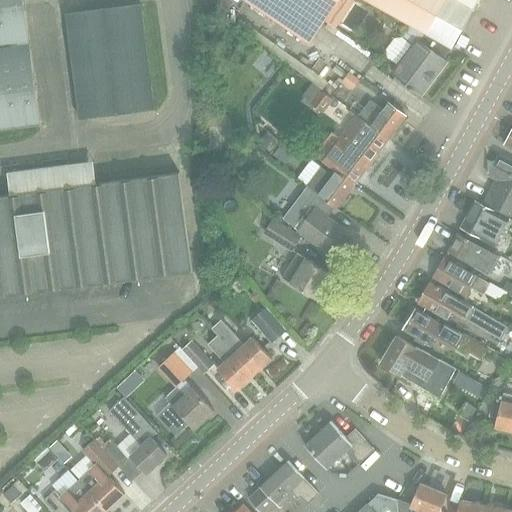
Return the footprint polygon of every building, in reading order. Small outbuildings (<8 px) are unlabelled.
[(0,0),(0,128),(39,123),(22,0),(0,0)] [(246,0),(309,43),(337,1),(338,0),(367,0),(452,48),(477,2),(473,8),(459,0),(246,0)] [(338,0),(337,1),(348,9),(354,0),(338,0)] [(80,118),(154,108),(140,4),(66,13),(80,118)] [(447,61),(420,41),(424,34),(410,25),(403,36),(394,37),(386,48),(387,57),(397,65),(392,71),(422,94),(447,61)] [(348,72),(341,81),(351,88),(358,79),(348,72)] [(321,90),(310,103),(323,112),(333,99),(321,90)] [(388,102),(383,108),(370,99),(358,116),(388,139),(406,115),(388,102)] [(371,162),(388,139),(358,116),(340,139),(345,142),(353,148),(371,162)] [(268,131),(262,138),(274,147),(280,140),(268,131)] [(353,148),(345,142),(340,139),(326,158),(339,167),(336,171),(354,185),(371,162),(353,148)] [(511,214),(511,160),(500,154),(489,175),(499,180),(487,202),(511,214)] [(94,156),(6,163),(8,183),(96,176),(94,156)] [(354,185),(336,171),(333,176),(321,166),(307,185),(337,208),(354,185)] [(280,168),(272,178),(286,189),(294,179),(280,168)] [(373,169),(368,178),(384,187),(389,177),(373,169)] [(0,296),(192,271),(179,172),(0,195),(0,296)] [(336,208),(337,208),(307,185),(314,191),(298,212),(307,219),(299,230),(331,254),(347,232),(327,217),(334,207),(336,208)] [(495,245),(509,217),(475,200),(461,227),(495,245)] [(291,250),(300,236),(273,219),(264,233),(291,250)] [(491,273),(501,256),(458,233),(448,250),(491,273)] [(315,298),(330,273),(297,252),(282,277),(315,298)] [(433,277),(466,296),(471,288),(484,295),(485,293),(502,302),(507,292),(502,289),(502,288),(489,281),(489,282),(444,257),(433,277)] [(502,289),(507,292),(511,294),(511,283),(506,280),(502,288),(502,289)] [(508,327),(478,310),(430,282),(418,303),(448,319),(453,311),(501,339),(508,327)] [(254,289),(249,293),(254,300),(259,296),(254,289)] [(285,329),(266,308),(252,320),(271,341),(285,329)] [(464,335),(452,328),(444,323),(443,325),(415,308),(403,329),(431,346),(436,338),(456,350),(457,348),(464,335)] [(253,374),(271,358),(252,336),(244,344),(221,319),(212,328),(218,334),(221,337),(253,374)] [(253,374),(221,337),(218,334),(208,344),(224,362),(217,369),(236,390),(253,374)] [(464,335),(457,348),(467,354),(475,341),(464,335)] [(420,350),(398,337),(383,362),(401,373),(440,395),(455,369),(420,350)] [(204,372),(213,363),(192,341),(183,349),(204,372)] [(185,379),(192,372),(198,366),(180,346),(174,352),(158,366),(184,395),(173,405),(195,429),(214,410),(185,379)] [(127,378),(116,387),(125,396),(135,387),(127,378)] [(474,380),(468,390),(484,398),(489,388),(474,380)] [(511,394),(503,393),(502,400),(500,405),(498,415),(497,420),(495,426),(511,430),(511,394)] [(157,432),(136,410),(124,396),(109,410),(141,445),(130,455),(147,473),(167,454),(151,437),(157,432)] [(467,402),(459,415),(468,421),(476,408),(467,402)] [(491,403),(489,412),(490,413),(498,415),(500,405),(491,403)] [(330,420),(305,443),(327,467),(331,463),(346,450),(359,463),(375,448),(365,438),(356,428),(346,437),(330,420)] [(94,439),(118,466),(128,457),(110,438),(101,446),(95,439),(94,439)] [(71,457),(56,439),(48,447),(63,464),(71,457)] [(108,475),(118,466),(94,439),(83,449),(96,463),(79,479),(107,510),(125,493),(108,475)] [(303,477),(288,460),(260,486),(249,497),(262,511),(286,511),(284,510),(300,495),(307,503),(318,493),(303,477)] [(18,479),(3,494),(12,503),(27,488),(18,479)] [(75,511),(104,511),(107,510),(79,479),(62,495),(56,488),(44,499),(55,511),(71,511),(74,510),(75,511)] [(439,511),(447,494),(420,483),(410,506),(398,500),(399,511),(439,511)] [(30,492),(20,501),(30,511),(35,511),(42,506),(30,492)] [(398,511),(397,499),(377,493),(357,511),(398,511)] [(482,511),(484,503),(460,498),(457,511),(482,511)] [(251,511),(243,503),(232,511),(251,511)] [(505,511),(506,508),(484,503),(482,511),(505,511)]
